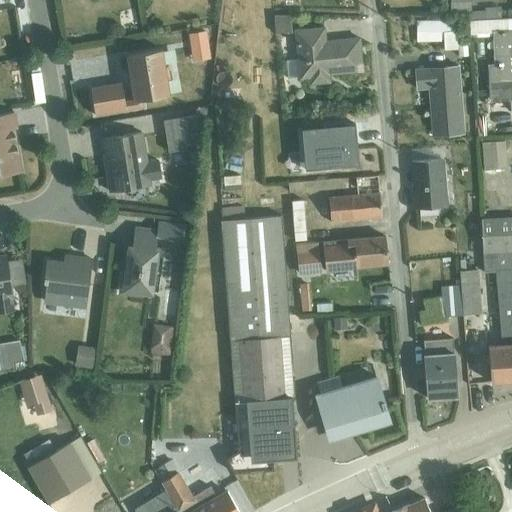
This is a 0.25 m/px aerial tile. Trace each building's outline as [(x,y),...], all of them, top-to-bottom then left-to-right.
[(471,0),(451,0),(452,1),(451,1),(451,13),(471,13),(471,19),(502,17),(501,6),(485,6),(485,10),(472,10),(471,0)] [(276,16),(277,33),(293,32),(292,15),(276,16)] [(511,111),(511,16),(502,17),(471,19),(470,18),(470,33),(494,32),(494,63),(488,64),(490,101),(511,99),(511,111)] [(454,20),(417,20),(417,40),(443,40),(443,49),(458,49),(458,55),(468,55),(468,42),(458,42),(458,30),(453,30),(454,20)] [(299,79),(309,79),(310,84),(331,82),(330,72),(363,69),(360,37),(327,40),(326,26),(295,28),(297,57),(299,75),(299,79)] [(163,49),(127,54),(134,98),(135,100),(142,99),(170,94),(163,49)] [(288,76),(299,75),(297,57),(286,58),(288,76)] [(465,132),(459,65),(416,68),(418,88),(430,87),(433,134),(465,132)] [(122,82),(91,87),(96,115),(128,110),(127,109),(143,106),(142,99),(135,100),(134,98),(125,99),(122,82)] [(196,114),(164,119),(169,151),(186,149),(185,144),(194,143),(201,143),(207,106),(196,108),(196,114)] [(0,174),(21,171),(15,128),(17,127),(14,111),(0,113),(0,174)] [(359,164),(356,123),(302,128),(306,169),(359,164)] [(102,138),(111,191),(152,184),(144,131),(102,138)] [(412,146),(413,160),(442,158),(441,147),(412,146)] [(448,205),(444,158),(442,158),(413,160),(412,160),(416,207),(448,205)] [(222,170),(204,173),(205,183),(223,180),(222,170)] [(240,174),(224,176),(224,190),(241,188),(240,174)] [(331,220),(382,216),(379,174),(356,176),(357,194),(329,196),(331,220)] [(245,205),(222,206),(238,450),(227,457),(234,472),(274,469),(273,459),(297,457),(293,396),(296,396),(281,215),(245,218),(245,205)] [(484,252),(511,249),(511,217),(482,219),(484,252)] [(123,270),(121,291),(154,295),(154,292),(159,292),(161,276),(168,276),(172,248),(156,246),(158,234),(184,237),(186,223),(158,220),(157,228),(136,226),(133,247),(131,247),(128,271),(123,270)] [(389,263),(386,235),(320,242),(323,270),(389,263)] [(296,244),(299,274),(322,271),(318,242),(296,244)] [(485,271),(488,271),(511,270),(511,249),(484,252),(485,271)] [(0,312),(16,310),(12,285),(26,283),(22,258),(9,260),(8,254),(0,255),(0,312)] [(47,260),(44,303),(86,308),(93,259),(71,256),(70,263),(47,260)] [(461,284),(463,314),(482,312),(478,269),(459,270),(461,284)] [(491,381),(511,379),(511,270),(488,271),(489,283),(497,282),(498,311),(487,312),(491,381)] [(309,282),(300,283),(302,310),(311,309),(309,282)] [(463,314),(461,284),(440,285),(441,293),(456,290),(457,298),(443,301),(445,316),(463,314)] [(346,316),(333,317),(334,329),(347,328),(346,316)] [(174,325),(154,323),(150,349),(152,349),(151,352),(170,354),(174,325)] [(454,337),(424,339),(428,397),(458,396),(454,337)] [(20,339),(0,341),(0,368),(24,364),(20,339)] [(96,347),(79,344),(75,365),(92,367),(96,347)] [(354,431),(390,420),(377,376),(343,387),(339,375),(317,381),(320,391),(316,393),(328,433),(352,426),(354,431)] [(45,380),(26,380),(26,385),(13,385),(13,403),(27,403),(26,412),(45,412),(45,380)] [(352,426),(328,433),(331,439),(354,431),(352,426)] [(100,473),(81,436),(57,450),(49,438),(24,453),(30,465),(28,466),(49,503),(100,473)] [(180,511),(240,511),(227,489),(217,495),(211,485),(193,495),(172,459),(155,468),(170,494),(180,511)] [(180,511),(170,494),(147,508),(150,511),(180,511)] [(391,511),(431,511),(425,497),(391,511)]
